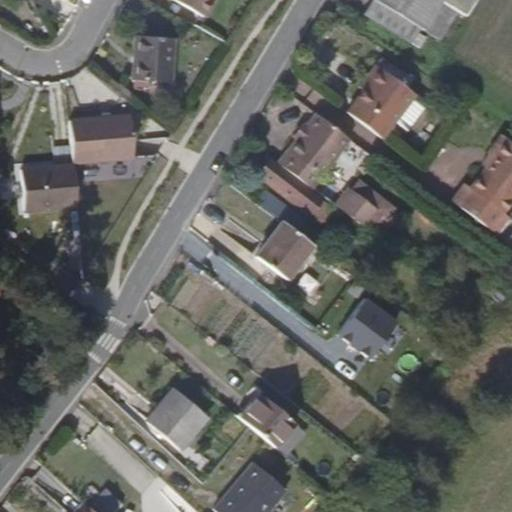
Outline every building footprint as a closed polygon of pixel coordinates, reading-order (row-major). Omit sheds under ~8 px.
[(162,0),(200,22),(212,0),(162,0)] [(371,0),(363,15),(404,38),(427,0),(371,0)] [(427,0),(404,38),(411,42),(419,27),(423,30),(441,1),(457,11),(465,16),(474,0),(427,0)] [(441,1),(423,30),(440,39),(457,11),(441,1)] [(166,87),(169,43),(131,40),(127,84),(166,87)] [(362,91),(347,112),(382,138),(415,93),(374,63),(363,78),(369,82),(362,91)] [(357,86),(362,91),(369,82),(363,78),(357,86)] [(348,136),(315,112),(304,126),(296,136),(276,162),(309,188),(348,136)] [(63,128),(66,170),(128,165),(124,123),(63,128)] [(296,136),(304,126),(300,123),(292,133),(296,136)] [(511,134),(504,128),(488,149),(494,154),(471,184),(467,180),(453,198),(496,230),(510,213),(505,210),(511,199),(511,134)] [(257,174),(268,160),(257,152),(247,166),(257,174)] [(319,200),(268,160),(257,174),(309,212),(313,207),(319,200)] [(17,219),(70,215),(67,173),(13,178),(17,219)] [(381,239),(399,209),(368,191),(350,220),(381,239)] [(321,198),(319,200),(313,207),(331,223),(339,213),(321,198)] [(254,256),(285,278),(311,243),(280,220),(254,256)] [(236,416),(256,391),(251,387),(231,412),(236,416)] [(178,449),(204,416),(172,388),(145,421),(178,449)] [(236,416),(273,447),(293,423),(256,391),(236,416)] [(262,511),(283,489),(250,461),(210,506),(216,511),(262,511)] [(93,503),(106,511),(114,511),(121,501),(102,489),(93,503)]
